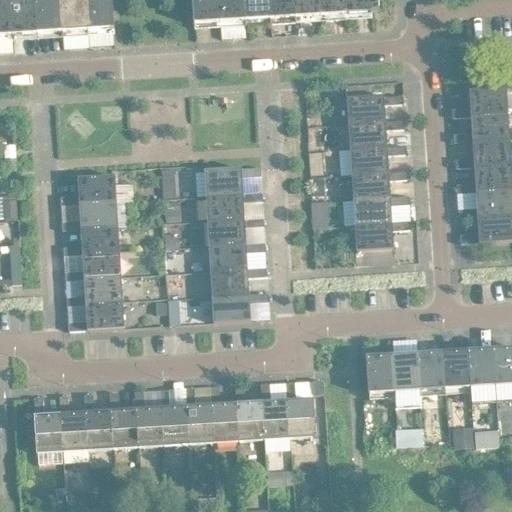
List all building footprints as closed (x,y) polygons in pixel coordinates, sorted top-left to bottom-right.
[(12,0),(0,0),(0,35),(14,35),(12,0)] [(37,0),(15,0),(12,0),(14,35),(39,34),(37,0)] [(62,0),(37,0),(39,34),(64,32),(62,0)] [(87,0),(62,0),(64,32),(89,30),(87,0)] [(87,0),(89,30),(114,29),(114,30),(116,30),(113,0),(87,0)] [(222,22),(220,0),(193,0),(196,25),(197,25),(197,24),(222,22)] [(245,0),(220,0),(222,22),(247,21),(245,0)] [(270,0),(245,0),(247,21),(272,19),(270,0)] [(296,0),(270,0),(272,19),(297,17),(296,0)] [(321,0),(296,0),(297,17),(322,16),(321,0)] [(346,0),(321,0),(322,16),(347,14),(346,0)] [(346,0),(347,14),(372,13),(372,14),(374,14),(372,0),(346,0)] [(373,85),(349,86),(349,99),(374,98),(373,85)] [(454,119),(474,118),(509,115),(507,90),(508,90),(508,89),(471,91),(471,93),(472,93),(473,109),(453,110),(454,119)] [(350,101),(351,126),(386,123),(385,106),(405,105),(404,96),(385,98),(385,97),(374,98),(349,99),(348,99),(348,101),(350,101)] [(456,145),(476,143),(510,140),(509,115),(474,118),(475,134),(455,136),(456,145)] [(351,126),(353,151),(388,148),(387,132),(407,130),(406,121),(386,123),(351,126)] [(457,170),(477,168),(511,165),(511,163),(510,140),(476,143),(477,159),(457,161),(457,170)] [(353,151),(355,176),(389,173),(388,157),(408,155),(408,146),(388,148),(353,151)] [(324,153),(311,154),(312,177),(325,176),(324,153)] [(459,195),(479,194),(479,193),(511,190),(511,165),(477,168),(478,185),(458,186),(459,195)] [(207,172),(209,197),(244,195),(243,179),(263,177),(262,168),(243,170),(243,169),(206,171),(206,172),(207,172)] [(355,176),(356,201),(391,199),(391,198),(390,182),(410,181),(409,172),(389,173),(355,176)] [(63,207),(83,206),(83,205),(117,203),(116,178),(117,178),(117,177),(80,179),(80,180),(81,180),(82,197),(62,198),(63,207)] [(326,178),(312,179),(313,193),(327,193),(326,178)] [(178,187),(164,188),(165,198),(178,198),(178,187)] [(461,220),(481,219),(481,218),(511,216),(511,190),(479,193),(479,194),(480,210),(460,211),(461,220)] [(209,197),(210,223),(245,220),(244,204),(264,202),(264,194),(244,195),(209,197)] [(356,201),(358,226),(393,224),(393,223),(392,207),(412,206),(411,197),(391,198),(391,199),(356,201)] [(160,199),(148,199),(149,210),(160,209),(160,199)] [(19,201),(5,202),(6,219),(20,218),(19,201)] [(64,232),(84,231),(84,230),(119,228),(117,203),(83,205),(83,206),(84,222),(64,223),(64,232)] [(329,203),(314,204),(315,230),(331,229),(329,203)] [(182,209),(166,210),(167,224),(183,224),(182,209)] [(511,216),(481,218),(481,219),(482,235),(462,236),(462,245),(481,244),(511,242),(511,216)] [(210,223),(212,248),(247,246),(247,245),(246,229),(266,228),(265,219),(245,220),(210,223)] [(393,224),(358,226),(360,251),(358,251),(359,252),(396,250),(396,249),(394,249),(393,232),(413,231),(413,222),(393,223),(393,224)] [(66,257),(86,256),(86,255),(121,253),(119,228),(84,230),(84,231),(85,247),(65,248),(66,257)] [(181,234),(167,234),(168,250),(181,250),(181,234)] [(212,248),(213,273),(248,271),(248,270),(247,254),(267,253),(267,244),(247,245),(247,246),(212,248)] [(396,250),(359,252),(360,267),(397,265),(396,250)] [(67,282),(87,281),(122,278),(121,253),(86,255),(86,256),(87,272),(67,273),(67,282)] [(213,273),(215,298),(250,296),(250,295),(249,279),(269,278),(268,269),(248,270),(248,271),(213,273)] [(69,307),(89,306),(124,304),(122,278),(87,281),(88,297),(68,299),(69,307)] [(250,296),(215,298),(217,323),(215,323),(216,324),(253,322),(253,321),(251,321),(250,304),(270,303),(270,294),(250,295),(250,296)] [(168,303),(158,303),(158,316),(169,315),(168,303)] [(89,306),(90,322),(70,324),(70,333),(89,331),(89,332),(126,330),(126,329),(125,329),(124,304),(89,306)] [(511,350),(495,352),(497,386),(511,385),(511,350)] [(495,352),(470,353),(472,388),(497,386),(495,352)] [(470,353),(445,355),(447,390),(472,388),(470,353)] [(445,355),(420,356),(422,391),(447,390),(445,355)] [(420,356),(395,358),(397,393),(422,391),(420,356)] [(397,393),(395,358),(370,359),(370,358),(368,358),(370,395),(372,395),(372,394),(397,393)] [(314,382),(315,397),(327,396),(326,382),(314,382)] [(288,384),(289,404),(291,439),(316,437),(316,438),(318,438),(315,401),(314,401),(314,402),(298,403),(297,384),(288,384)] [(262,386),(264,405),(266,440),(291,439),(289,404),(273,405),(271,385),(262,386)] [(237,387),(239,407),(241,442),(266,440),(264,405),(247,406),(246,387),(237,387)] [(212,389),(213,408),(214,408),(216,443),(241,442),(239,407),(222,408),(221,388),(212,389)] [(187,390),(188,410),(189,410),(191,445),(216,443),(214,408),(213,408),(197,409),(196,390),(187,390)] [(162,392),(163,412),(164,411),(166,446),(191,445),(189,410),(188,410),(172,411),(171,391),(162,392)] [(137,393),(138,413),(140,448),(166,446),(164,411),(163,412),(147,412),(146,393),(137,393)] [(112,395),(113,415),(115,449),(140,448),(138,413),(122,414),(120,394),(112,395)] [(86,396),(88,416),(90,451),(115,449),(113,415),(97,416),(95,396),(86,396)] [(61,398),(62,418),(63,418),(65,452),(90,451),(88,416),(71,417),(70,397),(61,398)] [(63,418),(62,418),(46,419),(45,399),(36,399),(37,417),(39,455),(40,455),(40,454),(65,452),(63,418)] [(425,430),(398,431),(398,449),(425,449),(425,430)] [(500,431),(476,432),(477,448),(477,450),(501,448),(500,431)] [(476,432),(455,434),(456,450),(477,448),(476,432)] [(287,473),(269,474),(270,487),(287,486),(287,473)] [(219,511),(218,498),(194,500),(194,511),(219,511)]
